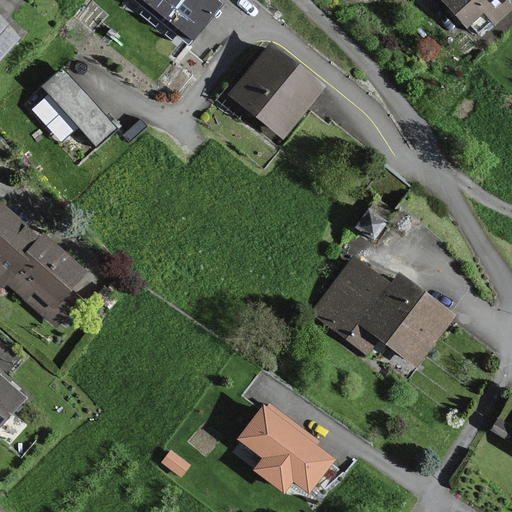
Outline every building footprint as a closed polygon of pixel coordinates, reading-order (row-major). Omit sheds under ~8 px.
[(215,6),(207,0),(133,0),(185,42),(215,6)] [(511,8),(511,0),(441,0),(477,40),(511,8)] [(0,62),(18,42),(0,25),(0,62)] [(325,90),(269,46),(226,100),(282,144),(325,90)] [(109,130),(58,72),(40,88),(92,146),(109,130)] [(0,203),(0,283),(4,288),(10,281),(56,323),(75,301),(70,296),(87,277),(43,237),(37,243),(23,230),(26,226),(0,203)] [(388,288),(353,260),(309,314),(367,359),(377,346),(413,374),(455,321),(398,275),(388,288)] [(0,430),(25,401),(0,379),(0,430)] [(330,464),(257,409),(232,443),(258,462),(249,474),(280,498),(288,487),(304,499),(330,464)]
